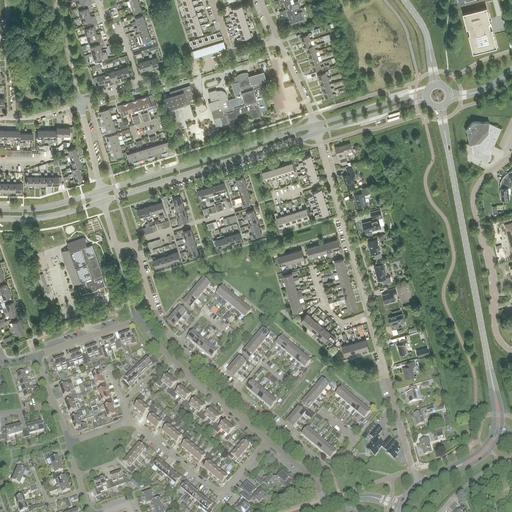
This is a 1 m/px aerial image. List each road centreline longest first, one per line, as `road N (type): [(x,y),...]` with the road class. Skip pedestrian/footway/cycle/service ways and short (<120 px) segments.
road 1 (residential): [(420,483),(317,133)]
road 2 (residential): [(316,484),(329,470),(177,343),(153,309),(132,243),(116,248)]
road 3 (secondary): [(439,107),(497,431)]
road 4 (tertiary): [(102,200),(317,133)]
road 5 (tertiary): [(314,124),(100,192)]
road 6 (residential): [(511,351),(493,328),(494,286),(472,202),(477,184),(511,156)]
road 7 (residential): [(267,441),(220,495),(128,421)]
road 8 (unclassified): [(267,441),(170,358)]
